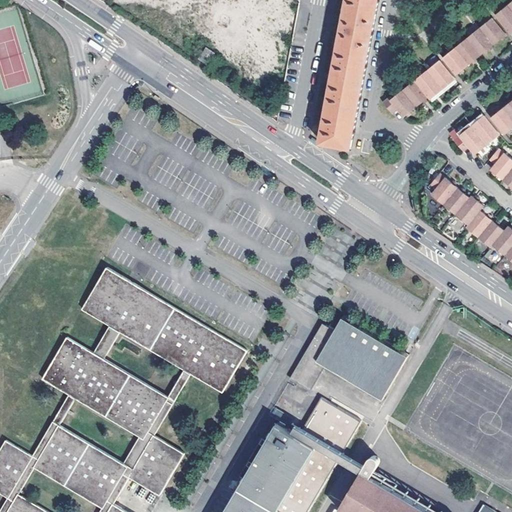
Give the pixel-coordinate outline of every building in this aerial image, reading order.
[(296,36),(300,7),(253,0),(118,0),(118,7),(238,25),(237,33),(274,38),(273,44),(263,43),(258,78),(287,82),(293,48),(284,46),(286,34),(296,36)] [(326,143),(352,148),(379,0),(349,0),(323,142),(326,142),(326,143)] [(511,0),(496,14),(509,31),(511,34),(511,33),(511,0)] [(493,16),(443,57),(456,74),(459,71),(461,70),(462,68),(471,61),(474,59),(487,48),(489,46),(491,45),(500,38),(502,36),(504,35),(506,33),(493,16)] [(208,47),(201,58),(208,63),(215,52),(208,47)] [(383,101),(392,112),(397,108),(404,116),(407,114),(410,111),(422,102),(425,99),(428,97),(430,100),(452,82),(455,80),(439,60),(391,100),(389,96),(383,101)] [(452,82),(430,100),(432,102),(456,81),(455,80),(452,82)] [(504,134),(511,127),(511,102),(510,104),(502,110),(500,112),(499,113),(492,119),(504,134)] [(485,116),(483,113),(471,123),(473,125),(478,121),(485,116)] [(450,133),(464,151),(470,146),(475,153),(499,133),(485,116),(478,121),(473,125),(471,123),(458,133),(455,129),(452,131),(450,133)] [(511,186),(511,185),(511,159),(500,149),(490,160),(496,165),(491,169),(495,172),(511,186)] [(496,243),(511,256),(511,227),(510,226),(507,230),(501,225),(503,222),(501,221),(499,219),(497,222),(492,218),(494,215),(492,214),(490,212),(488,215),(483,211),(486,207),(479,201),(481,199),(479,197),(478,195),(475,198),(474,197),(473,199),(466,194),(468,191),(467,190),(465,188),(463,191),(458,187),(460,184),(458,183),(456,182),(454,184),(442,175),(433,186),(439,191),(435,195),(472,225),(471,227),(494,246),(496,243)] [(129,511),(116,504),(132,477),(163,495),(186,456),(187,453),(157,435),(194,374),(225,393),(250,351),(141,286),(134,282),(127,278),(110,268),(85,309),(112,326),(96,353),(70,338),(45,380),(71,395),(35,456),(9,441),(0,455),(0,491),(10,498),(1,511),(129,511)] [(325,323),(292,379),(298,382),(312,390),(327,366),(384,399),(411,353),(344,314),(335,329),(325,323)] [(276,511),(277,510),(280,511),(308,511),(341,458),(353,466),(363,471),(367,464),(357,459),(345,451),(363,421),(322,397),(304,427),(296,422),(292,429),(281,423),(277,420),(222,511),(276,511)] [(372,457),(371,458),(368,462),(367,464),(363,471),(345,500),(340,510),(343,511),(431,511),(406,497),(396,491),(371,476),(377,467),(380,462),(380,461),(380,460),(379,459),(379,458),(378,457),(377,457),(377,456),(375,456),(373,456),(372,457)]
